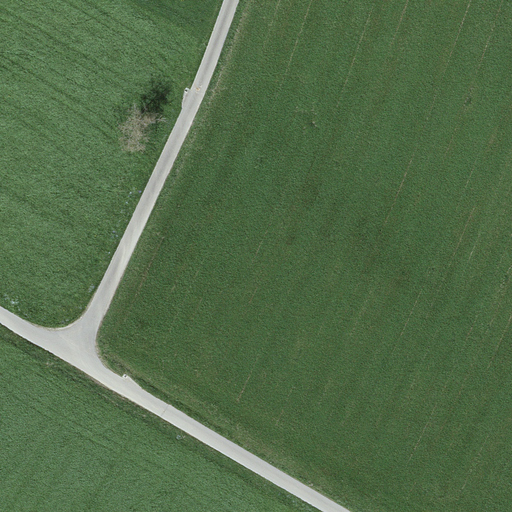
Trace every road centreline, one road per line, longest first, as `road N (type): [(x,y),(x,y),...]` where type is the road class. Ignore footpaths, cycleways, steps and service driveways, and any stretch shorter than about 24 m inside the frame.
road 1 (unclassified): [(241,0),(80,359)]
road 2 (track): [(326,511),(0,314)]
